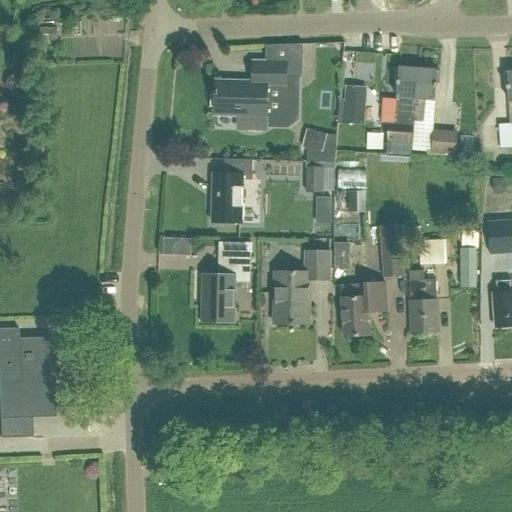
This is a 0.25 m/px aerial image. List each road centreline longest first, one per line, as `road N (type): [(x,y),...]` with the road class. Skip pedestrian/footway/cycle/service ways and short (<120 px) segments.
road 1 (residential): [(130,388),(511,369)]
road 2 (residential): [(130,388),(126,278),(151,31)]
road 3 (residential): [(151,31),(425,22)]
road 4 (residential): [(134,511),(130,388)]
